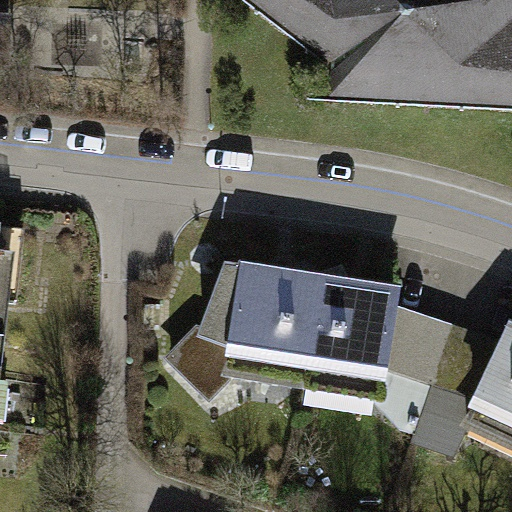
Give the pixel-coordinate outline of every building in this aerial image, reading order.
[(511,0),(233,0),(326,69),(325,113),(511,117),(511,0)] [(0,326),(8,257),(0,255),(0,326)] [(311,385),(324,281),(232,265),(205,334),(197,333),(170,358),(207,397),(234,372),(311,385)] [(311,385),(391,395),(394,370),(402,310),(404,292),(324,281),(311,385)] [(454,327),(402,310),(394,370),(433,386),(454,327)] [(504,345),(454,327),(433,386),(477,405),(504,345)] [(511,327),(504,345),(477,405),(472,417),(511,434),(511,327)] [(410,443),(433,386),(394,370),(391,395),(396,431),(410,443)] [(457,460),(472,417),(477,405),(433,386),(410,443),(457,460)]
